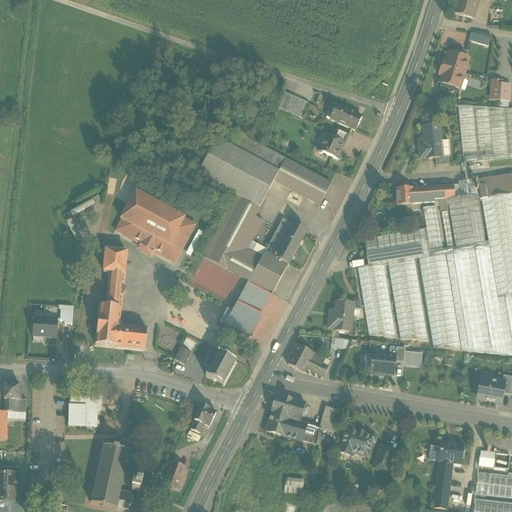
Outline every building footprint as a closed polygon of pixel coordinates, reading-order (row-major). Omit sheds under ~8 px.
[(456,0),(453,15),(472,20),(477,0),(456,0)] [(486,47),(488,37),(468,32),(466,42),(486,47)] [(511,43),(502,42),(500,54),(511,55),(511,43)] [(464,52),(453,49),(451,50),(450,54),(448,54),(446,61),(443,60),(441,68),(464,75),(468,60),(464,59),(465,55),(464,52)] [(464,75),(441,68),(438,76),(441,77),(439,84),(441,85),(439,89),(441,91),(451,94),(454,93),(455,89),(459,91),(464,75)] [(490,103),(492,92),(486,90),(483,102),(490,103)] [(309,105),(293,98),(288,109),(304,116),(309,105)] [(361,119),(332,105),(326,119),(355,132),(361,119)] [(511,112),(456,109),(461,165),(511,160),(511,112)] [(439,128),(421,129),(423,152),(418,153),(419,163),(433,161),(439,161),(439,159),(438,151),(441,151),(439,128)] [(302,171),(223,130),(198,177),(233,196),(259,211),(273,184),(290,193),(302,171)] [(349,136),(337,131),(333,141),(341,145),(341,146),(343,147),(344,147),(349,136)] [(333,141),(325,138),(320,148),(318,149),(317,152),(318,154),(320,156),(323,155),(337,161),(338,160),(340,156),(339,155),(343,147),(341,146),(341,145),(333,141)] [(446,159),(439,159),(439,161),(433,161),(434,168),(447,166),(446,159)] [(331,186),(302,171),(290,193),(319,208),(331,186)] [(511,177),(476,182),(479,202),(481,202),(511,197),(511,177)] [(474,181),(457,183),(457,188),(459,200),(476,197),(474,181)] [(452,188),(432,190),(433,202),(439,202),(439,205),(446,204),(446,201),(447,201),(453,200),(452,188)] [(432,190),(416,191),(417,203),(433,202),(432,190)] [(416,191),(395,192),(396,208),(417,206),(417,203),(416,191)] [(184,219),(135,193),(120,221),(121,221),(115,233),(139,246),(140,250),(150,255),(154,254),(175,265),(195,226),(184,220),(184,219)] [(259,211),(233,196),(200,257),(203,259),(246,282),(248,283),(272,296),(288,267),(265,254),(262,259),(258,266),(236,254),(255,219),(259,211)] [(476,197),(459,200),(453,200),(447,201),(454,250),(483,245),(476,197)] [(511,197),(481,202),(488,244),(489,250),(497,299),(511,296),(511,197)] [(452,250),(446,208),(440,208),(446,251),(452,250)] [(435,209),(423,210),(427,232),(430,254),(441,252),(435,209)] [(262,259),(248,251),(262,224),(255,219),(236,254),(258,266),(262,259)] [(76,244),(83,241),(74,220),(68,223),(76,244)] [(283,221),(265,254),(288,267),(306,234),(283,221)] [(427,232),(363,243),(366,269),(383,266),(387,265),(414,261),(417,261),(444,256),(448,256),(485,250),(485,251),(489,250),(488,244),(441,252),(430,254),(427,232)] [(485,250),(448,256),(463,352),(502,356),(485,251),(485,250)] [(127,254),(106,251),(103,274),(110,274),(106,308),(100,307),(95,347),(116,349),(145,352),(147,331),(122,329),(121,326),(119,324),(120,310),(122,298),(125,296),(126,291),(123,287),(127,254)] [(444,256),(417,261),(431,349),(459,352),(444,256)] [(414,261),(387,265),(398,339),(426,342),(414,261)] [(366,269),(356,270),(367,336),(395,339),(383,266),(366,269)] [(272,296),(248,283),(238,301),(262,314),(272,296)] [(511,300),(496,303),(504,357),(511,357),(511,300)] [(353,307),(334,305),(332,323),(328,323),(327,332),(350,334),(351,320),(361,321),(360,313),(352,312),(353,307)] [(57,321),(45,321),(46,315),(34,314),(33,337),(55,339),(57,321)] [(331,349),(347,351),(348,341),(332,339),(331,349)] [(323,361),(297,347),(287,366),(303,374),(306,370),(323,379),(328,369),(321,365),(323,361)] [(190,354),(180,349),(174,361),(184,366),(190,354)] [(405,350),(390,349),(389,357),(395,357),(394,363),(403,364),(405,350)] [(236,363),(218,353),(213,363),(209,362),(206,367),(210,369),(205,378),(223,387),(236,363)] [(389,357),(372,355),(371,371),(375,371),(374,377),(384,378),(385,376),(393,377),(394,363),(395,357),(389,357)] [(346,379),(348,371),(341,370),(339,378),(346,379)] [(511,378),(503,377),(501,385),(504,385),(502,395),(511,397),(511,378)] [(500,405),(502,395),(504,385),(501,385),(491,383),(480,381),(477,401),(500,405)] [(19,386),(4,386),(4,401),(5,413),(13,414),(13,401),(19,402),(19,401),(19,386)] [(101,399),(71,397),(70,407),(69,407),(68,427),(96,429),(98,408),(101,408),(101,399)] [(305,405),(275,397),(270,415),(271,416),(289,421),(300,423),(305,405)] [(13,401),(13,414),(5,413),(5,414),(26,414),(26,401),(19,401),(19,402),(13,401)] [(209,411),(201,407),(193,422),(194,423),(190,431),(199,435),(203,427),(209,429),(216,414),(209,411)] [(338,412),(325,408),(319,431),(331,434),(338,412)] [(26,414),(5,414),(5,417),(6,417),(6,422),(25,423),(26,414)] [(289,421),(271,416),(266,433),(284,438),(289,421)] [(300,423),(289,421),(284,438),(302,443),(304,435),(306,427),(302,426),(303,424),(300,423)] [(315,429),(306,427),(304,435),(313,438),(314,433),(315,429)] [(364,436),(356,433),(357,432),(356,432),(355,434),(346,431),(339,453),(351,457),(352,454),(360,457),(362,452),(369,454),(372,445),(375,443),(375,441),(374,438),(371,437),(369,438),(365,437),(365,435),(364,436)] [(200,438),(189,433),(187,438),(198,443),(200,438)] [(313,438),(304,435),(302,443),(315,447),(319,434),(314,433),(313,438)] [(462,447),(440,445),(440,449),(430,447),(428,462),(438,463),(438,464),(452,465),(460,466),(462,447)] [(113,449),(104,447),(103,448),(105,449),(103,456),(102,455),(102,456),(103,457),(102,464),(100,463),(100,464),(101,465),(100,472),(99,471),(99,473),(100,473),(98,480),(97,480),(97,481),(98,481),(97,488),(96,488),(95,489),(96,489),(95,496),(94,496),(94,497),(95,497),(93,504),(92,504),(92,505),(100,506),(100,507),(101,508),(101,507),(107,508),(106,509),(107,509),(107,508),(117,510),(117,509),(116,509),(118,501),(119,502),(119,500),(125,502),(124,511),(130,511),(132,505),(136,506),(138,496),(127,494),(127,495),(120,494),(120,493),(119,493),(121,486),(122,486),(122,485),(121,485),(122,478),(124,478),(124,477),(123,477),(124,469),(125,470),(125,469),(124,468),(126,461),(127,462),(127,460),(126,460),(127,453),(129,453),(129,452),(120,451),(113,449)] [(393,451),(380,447),(373,470),(386,474),(393,451)] [(509,456),(489,454),(489,451),(486,451),(486,453),(480,452),(478,467),(508,471),(509,456)] [(185,469),(171,464),(164,481),(170,483),(169,487),(178,490),(185,469)] [(452,465),(438,464),(433,510),(446,511),(452,465)] [(511,477),(477,473),(475,496),(511,500),(511,477)] [(19,476),(0,474),(0,510),(0,511),(14,511),(17,511),(17,504),(19,476)] [(303,495),(304,480),(285,478),(283,492),(303,495)] [(160,482),(132,482),(132,492),(160,492),(160,482)] [(511,511),(511,504),(474,500),(472,511),(511,511)]
